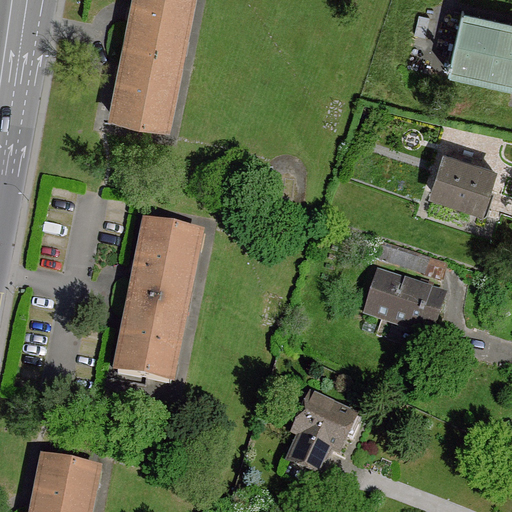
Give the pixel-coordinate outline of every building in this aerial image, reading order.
[(192,0),(137,0),(129,43),(182,53),(192,0)] [(511,24),(463,14),(451,67),(511,81),(511,24)] [(167,127),(182,53),(129,43),(114,116),(167,127)] [(494,172),(446,155),(433,193),(482,209),(494,172)] [(202,236),(148,224),(134,299),(187,309),(202,236)] [(447,265),(379,243),(374,258),(442,280),(447,265)] [(445,296),(381,275),(369,313),(432,334),(445,296)] [(173,384),(187,309),(134,299),(119,374),(173,384)] [(353,416),(317,399),(299,436),(302,437),(291,460),(323,475),(333,452),(336,454),(345,435),(353,416)] [(363,421),(353,416),(345,435),(355,439),(363,421)] [(90,511),(99,471),(45,461),(35,511),(90,511)]
